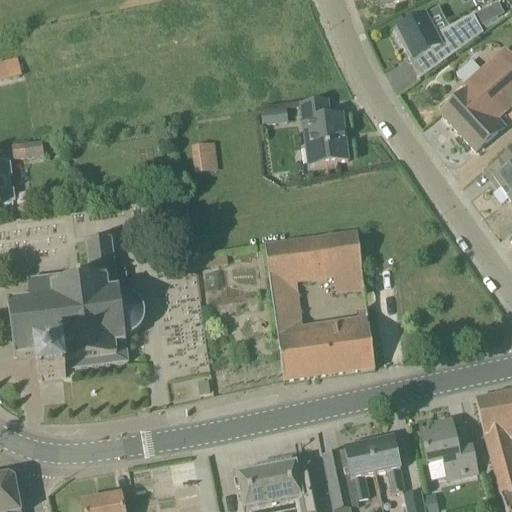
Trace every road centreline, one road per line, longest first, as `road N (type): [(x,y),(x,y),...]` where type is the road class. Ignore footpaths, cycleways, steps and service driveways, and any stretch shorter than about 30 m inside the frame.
road 1 (secondary): [(30,453),(152,445),(511,368)]
road 2 (residential): [(511,290),(381,109),(331,0)]
